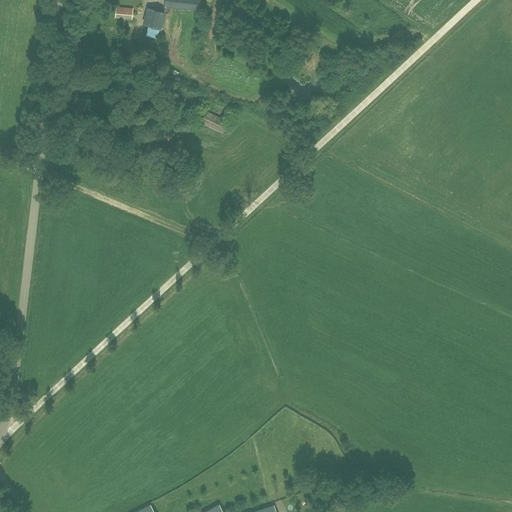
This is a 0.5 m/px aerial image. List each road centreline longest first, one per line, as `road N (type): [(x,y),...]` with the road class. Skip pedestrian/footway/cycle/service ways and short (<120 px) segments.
road 1 (unclassified): [(0,439),(58,0)]
road 2 (unclassified): [(212,243),(477,0)]
road 3 (track): [(0,440),(212,243)]
road 4 (track): [(39,172),(212,243)]
